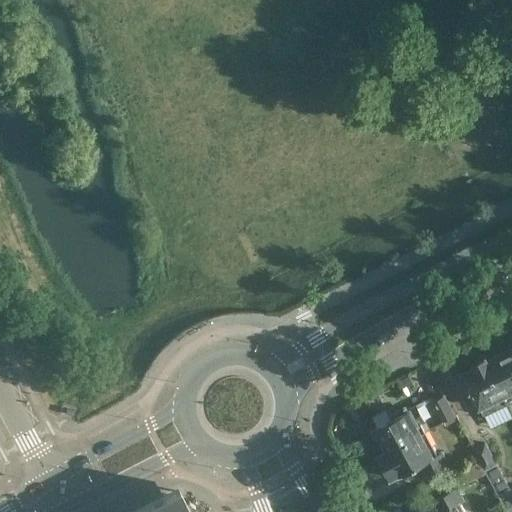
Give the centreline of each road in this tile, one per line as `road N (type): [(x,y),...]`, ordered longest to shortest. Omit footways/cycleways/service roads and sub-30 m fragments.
road 1 (secondary): [(511,234),(269,365)]
road 2 (secondary): [(287,393),(511,262)]
road 3 (secondary): [(183,412),(55,482)]
road 4 (secondary): [(72,511),(202,446)]
road 5 (secondary): [(269,365),(230,354),(210,360),(185,391),(183,412)]
